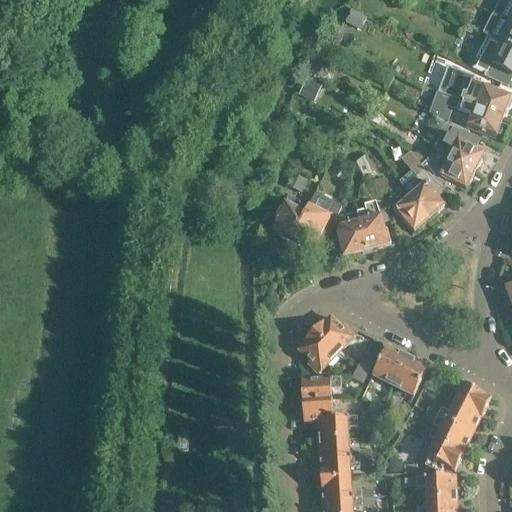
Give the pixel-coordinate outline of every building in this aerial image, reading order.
[(500,0),(493,15),(510,24),(511,24),(511,0),(500,0)] [(487,36),(500,43),(511,49),(511,24),(510,24),(493,15),(483,34),(487,36)] [(486,77),(485,77),(502,85),(509,87),(511,80),(511,49),(500,43),(500,44),(489,38),(473,70),(486,77)] [(442,85),(439,94),(464,104),(463,105),(486,114),(487,111),(497,115),(497,116),(504,119),(507,111),(511,110),(511,105),(511,103),(511,101),(511,99),(498,94),(502,85),(477,74),(468,95),(442,85)] [(322,85),(307,78),(298,97),(313,104),(322,85)] [(429,116),(434,118),(448,125),(454,110),(472,116),(468,128),(496,139),(497,137),(501,135),(503,130),(501,126),(504,119),(497,116),(497,115),(487,111),(486,114),(463,105),(464,104),(439,94),(437,93),(429,116)] [(434,147),(452,161),(475,174),(485,155),(462,143),(453,138),(457,131),(434,118),(429,116),(426,122),(430,125),(428,127),(441,134),(437,140),(434,147)] [(433,148),(427,160),(417,148),(410,154),(421,166),(432,180),(444,189),(445,188),(453,192),(455,187),(466,192),(475,174),(452,161),(441,154),(433,148)] [(400,183),(412,199),(429,220),(445,206),(438,198),(442,195),(439,192),(443,189),(432,180),(421,166),(410,154),(403,161),(413,173),(400,183)] [(366,158),(357,164),(363,179),(373,175),(366,158)] [(295,174),(289,187),(302,194),(309,182),(295,174)] [(375,183),(385,205),(391,202),(391,192),(385,178),(375,183)] [(396,196),(391,201),(396,212),(396,213),(413,234),(429,220),(412,199),(404,206),(396,196)] [(289,198),(286,204),(272,232),(282,237),(282,240),(288,243),(291,241),(293,242),(306,214),(297,210),(300,203),(289,198)] [(306,214),(293,242),(294,243),(296,246),(301,249),(305,248),(313,252),(328,222),(335,225),(338,218),(339,219),(343,209),(324,199),(315,219),(306,214)] [(370,211),(357,215),(367,252),(392,246),(387,231),(385,232),(383,225),(393,222),(385,205),(369,209),(370,211)] [(349,226),(343,228),(339,236),(341,244),(339,244),(343,259),(367,252),(357,215),(346,218),(349,226)] [(325,322),(314,333),(338,356),(356,337),(345,327),(343,329),(332,319),(326,324),(325,322)] [(306,346),(300,351),(311,362),(308,365),(319,375),(338,356),(314,333),(304,344),(306,346)] [(388,347),(373,377),(393,388),(408,358),(388,347)] [(408,358),(393,388),(414,399),(428,368),(408,358)] [(355,369),(367,376),(373,367),(361,360),(355,369)] [(350,378),(362,385),(367,376),(355,369),(350,378)] [(331,382),(303,383),(304,404),(332,402),(332,391),(342,390),(342,380),(331,381),(331,382)] [(439,387),(427,381),(423,390),(435,395),(439,387)] [(460,395),(455,405),(482,418),(491,400),(456,382),(452,391),(460,395)] [(374,400),(370,407),(381,413),(385,406),(374,400)] [(332,402),(304,404),(305,424),(319,423),(344,421),(343,412),(333,412),(332,402)] [(427,413),(438,418),(474,436),(483,419),(482,419),(482,418),(455,405),(450,414),(442,410),(441,411),(430,406),(427,413)] [(385,406),(381,413),(392,418),(396,411),(385,406)] [(370,407),(366,414),(377,420),(381,413),(370,407)] [(381,413),(377,420),(388,426),(392,418),(381,413)] [(423,420),(434,426),(434,427),(442,431),(437,440),(464,454),(465,453),(465,454),(474,436),(438,418),(427,413),(423,420)] [(319,423),(320,443),(350,441),(349,430),(358,429),(358,419),(349,420),(344,421),(319,423)] [(428,459),(430,460),(444,467),(444,466),(455,472),(464,454),(437,440),(428,459)] [(350,441),(320,443),(321,463),(360,460),(372,459),(372,450),(359,451),(351,451),(350,441)] [(360,460),(321,463),(322,483),(352,480),(352,470),(361,469),(361,468),(373,468),(372,459),(360,460)] [(405,476),(418,475),(417,466),(404,467),(405,476)] [(427,480),(417,480),(405,480),(405,489),(417,489),(417,490),(428,490),(428,500),(457,499),(456,478),(427,480)] [(352,480),(322,483),(324,503),(362,500),(374,499),(374,491),(362,492),(362,491),(353,491),(352,480)] [(362,500),(324,503),(324,511),(363,511),(363,508),(375,508),(374,499),(362,500)] [(418,511),(457,511),(457,499),(428,500),(429,511),(418,511)]
